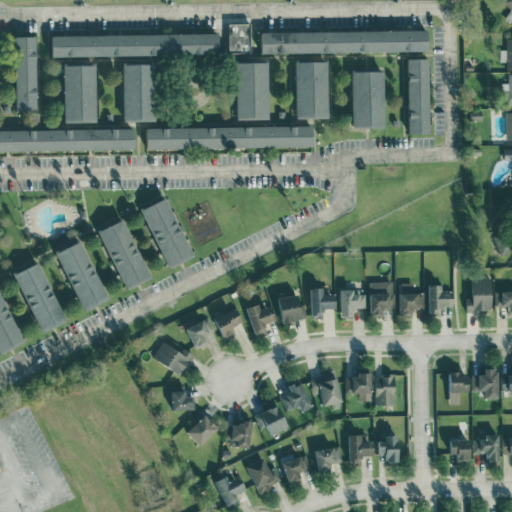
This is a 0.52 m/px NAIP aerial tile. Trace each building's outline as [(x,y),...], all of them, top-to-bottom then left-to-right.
[(511,0),(503,0),(502,3),(511,9),(504,18),(511,23),(511,0)] [(229,23),(229,51),(249,52),(250,23),(229,23)] [(261,53),(429,50),(429,29),(261,32),(261,53)] [(52,35),(52,56),(219,53),(218,32),(52,35)] [(15,36),(16,112),(37,112),(36,36),(15,36)] [(500,61),(506,61),(506,69),(511,69),(511,38),(506,38),(506,49),(500,49),(500,61)] [(429,58),(408,59),(409,134),(431,133),(429,58)] [(328,61),(295,61),(296,118),(329,118),(328,61)] [(237,119),(270,119),(269,62),(236,62),(237,119)] [(156,120),(156,63),(123,63),(124,121),(156,120)] [(385,127),(385,71),(352,71),(352,128),(385,127)] [(147,148),(314,146),(314,126),(147,127),(147,148)] [(0,130),(0,151),(135,149),(135,128),(0,130)] [(168,268),(194,256),(167,197),(142,209),(168,268)] [(151,277),(124,219),(99,230),(126,289),(151,277)] [(500,255),(511,250),(511,239),(508,229),(492,234),(500,255)] [(57,252),(84,311),(109,299),(82,241),(57,252)] [(14,274),(42,333),(67,321),(39,261),(14,274)] [(465,297),(466,311),(492,311),(491,278),(471,278),(471,297),(465,297)] [(393,307),(393,281),(369,281),(369,314),(383,313),(383,308),(393,307)] [(413,308),(424,308),(424,293),(414,292),(414,283),(400,283),(399,314),(413,314),(413,308)] [(454,306),(453,290),(442,290),(442,284),(428,285),(429,313),(441,313),(441,306),(454,306)] [(323,308),(336,308),(336,294),(324,294),(324,288),(310,288),(311,317),(323,317),(323,308)] [(365,293),(354,294),(354,289),(340,289),(341,316),(353,316),(353,307),(365,307),(365,293)] [(0,353),(24,342),(0,290),(0,353)] [(511,291),(495,292),(495,305),(507,305),(507,314),(511,314),(511,291)] [(277,299),(283,323),(305,317),(299,293),(277,299)] [(264,324),(276,320),(271,305),(261,309),(259,304),(246,308),(255,335),(267,331),(264,324)] [(235,334),(232,327),(243,322),(236,307),(213,318),(224,339),(235,334)] [(202,335),(214,331),(209,318),(186,327),(194,347),(205,342),(202,335)] [(180,352),(162,340),(152,356),(180,375),(193,354),(182,347),(180,352)] [(485,398),(499,398),(499,369),(484,369),(484,374),(471,375),(471,390),(485,390),(485,398)] [(310,377),(313,392),(320,390),(322,405),(342,401),(336,372),(310,377)] [(470,373),(448,373),(449,404),(460,404),(460,391),(470,391),(470,373)] [(511,374),(501,375),(500,390),(511,390),(511,374)] [(345,375),(345,392),(359,393),(358,400),(371,400),(372,375),(345,375)] [(375,375),(374,405),(394,405),(395,375),(375,375)] [(299,405),(302,411),(312,407),(302,380),(288,385),(291,391),(279,396),(285,410),(299,405)] [(185,396),(185,390),(171,391),(171,410),(193,409),(193,396),(185,396)] [(260,428),(266,425),(270,435),(289,427),(278,403),(253,414),(260,428)] [(186,433),(201,446),(219,427),(204,414),(186,433)] [(249,448),(252,419),(228,416),(225,439),(237,440),(236,446),(249,448)] [(499,434),(485,434),(485,439),(473,439),(472,453),(485,453),(485,461),(499,461),(499,434)] [(348,436),(348,463),(361,462),(361,455),(374,455),(373,436),(348,436)] [(384,462),(399,462),(399,437),(377,437),(378,454),(384,454),(384,462)] [(502,454),(511,453),(511,437),(502,437),(502,454)] [(470,439),(450,439),(450,454),(456,454),(456,460),(470,460),(470,439)] [(331,464),(341,462),(338,445),(314,450),(318,471),(332,468),(331,464)] [(301,479),(299,472),(310,468),(305,454),(282,462),(289,483),(301,479)] [(279,480),(274,467),(268,469),(264,457),(246,464),(259,495),(271,490),(269,484),(279,480)] [(235,494),(246,489),(240,475),(228,481),(226,475),(214,481),(227,508),(239,503),(235,494)]
